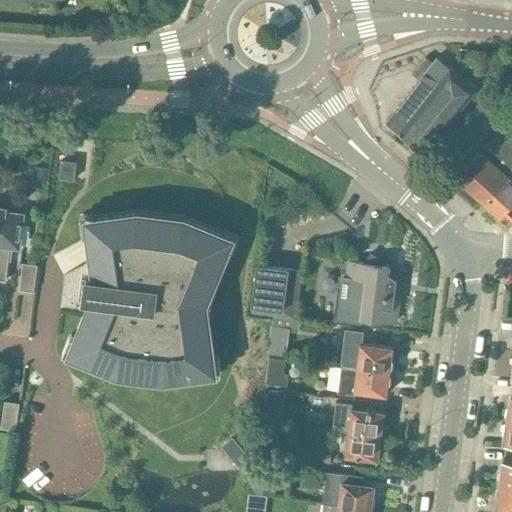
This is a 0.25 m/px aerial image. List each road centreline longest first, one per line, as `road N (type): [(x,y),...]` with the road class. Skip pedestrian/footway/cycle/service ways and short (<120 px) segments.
road 1 (tertiary): [(441,511),(467,284),(460,255)]
road 2 (tertiary): [(460,255),(435,218),(352,145),(295,77)]
road 3 (tertiary): [(218,47),(117,62),(0,58)]
road 4 (tertiary): [(317,20),(405,15),(511,26)]
